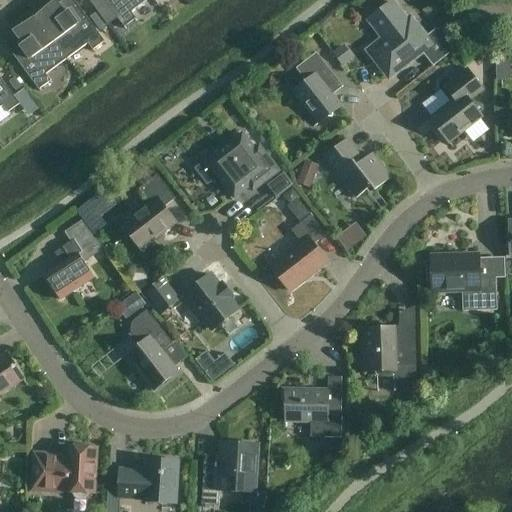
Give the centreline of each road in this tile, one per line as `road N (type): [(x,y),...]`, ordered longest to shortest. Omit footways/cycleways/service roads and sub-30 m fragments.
road 1 (residential): [(299,346),(207,421),(166,433),(113,427),(72,398),(4,292)]
road 2 (residential): [(441,200),(403,225),(354,294),(299,346)]
road 3 (residential): [(299,346),(215,238)]
